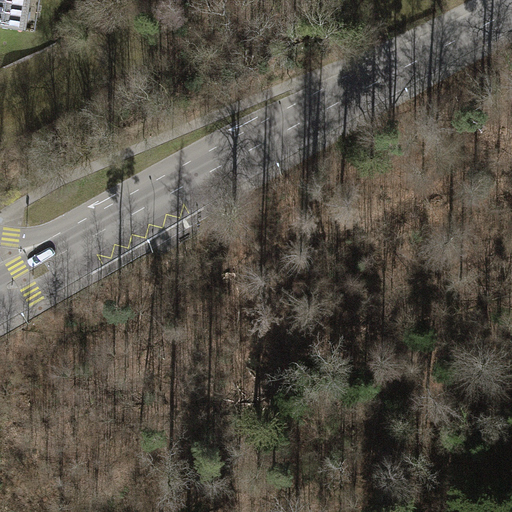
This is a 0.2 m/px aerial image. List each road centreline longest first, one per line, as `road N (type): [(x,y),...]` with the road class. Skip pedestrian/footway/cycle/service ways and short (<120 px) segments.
road 1 (secondary): [(378,85),(0,296)]
road 2 (residential): [(378,85),(273,113),(84,213),(20,236),(0,234)]
road 3 (secondary): [(511,13),(378,85)]
